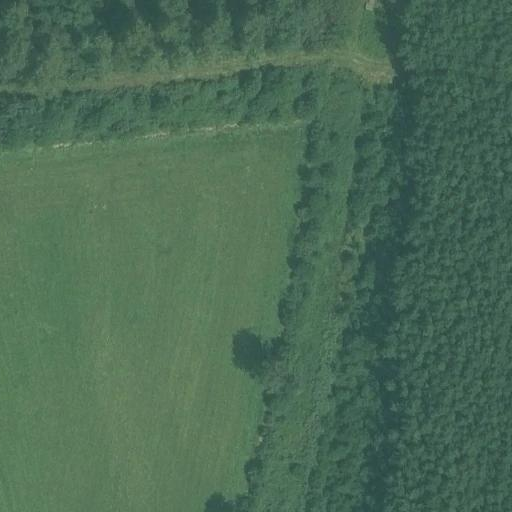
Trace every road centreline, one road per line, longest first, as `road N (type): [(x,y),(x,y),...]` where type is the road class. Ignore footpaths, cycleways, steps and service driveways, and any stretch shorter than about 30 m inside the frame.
road 1 (track): [(325,511),(381,93),(366,62)]
road 2 (track): [(0,91),(345,57),(356,0)]
road 3 (track): [(345,57),(511,90)]
